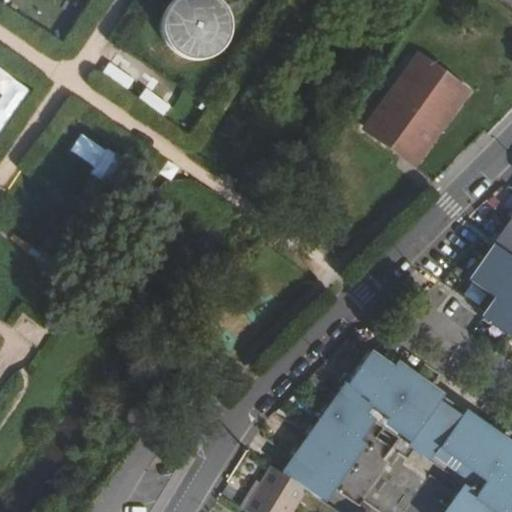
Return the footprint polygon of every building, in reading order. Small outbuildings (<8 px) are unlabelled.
[(276,0),(263,0),(259,5),(271,14),(280,2),(276,0)] [(181,7),(172,10),(163,16),(159,24),(158,35),(160,43),(166,52),(174,56),(183,58),(193,55),(200,50),(206,41),(208,33),(206,22),(201,15),(191,9),(181,7)] [(418,54),(390,92),(400,99),(426,62),(418,54)] [(390,92),(366,127),(413,160),(437,127),(438,127),(465,89),(426,62),(400,99),(390,92)] [(511,210),(483,253),(487,256),(466,287),(488,302),(478,317),(511,341),(511,292),(511,290),(511,210)] [(362,359),(290,462),(326,488),(355,446),(349,442),(363,422),(361,420),(362,418),(356,414),(361,407),(368,412),(370,410),(382,418),(378,424),(406,443),(431,407),(362,359)] [(431,407),(406,443),(428,458),(452,422),(431,407)] [(511,463),(452,422),(428,458),(475,491),(471,496),(462,490),(446,511),(501,511),(511,497),(511,463)] [(355,446),(326,488),(357,508),(361,503),(373,511),(446,511),(462,490),(370,425),(355,446)] [(270,469),(241,511),(242,511),(288,511),(303,492),(280,476),(270,469)]
